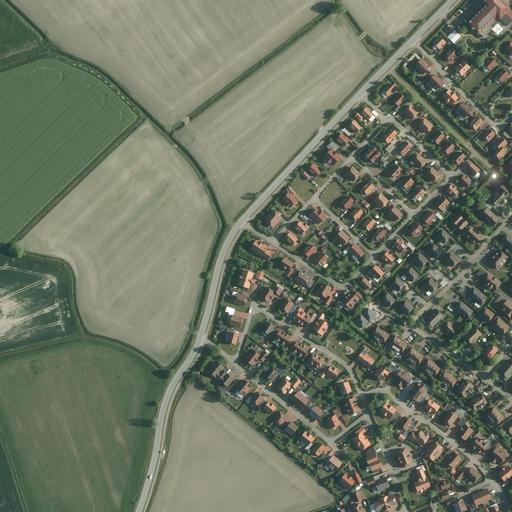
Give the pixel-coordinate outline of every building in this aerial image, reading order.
[(485,0),(483,3),(486,7),(483,10),(480,7),(468,17),(472,21),(467,25),(478,35),(479,33),(483,37),(492,28),(490,27),(494,23),(493,22),(495,21),(493,18),(495,16),(499,20),(508,11),(510,10),(510,8),(509,6),(507,3),(505,0),(485,0)] [(461,37),(454,30),(447,38),(454,44),(459,39),(461,37)] [(439,37),(431,44),(438,51),(446,44),(439,37)] [(443,56),(449,61),(456,55),(451,49),(443,56)] [(496,64),(491,59),(484,66),(489,72),(493,68),(492,67),(496,64)] [(422,60),(414,68),(418,72),(426,64),(422,60)] [(455,69),(461,76),(469,67),(463,61),(455,69)] [(430,68),(426,64),(418,72),(422,76),(430,68)] [(508,76),(502,70),(495,77),(496,78),(501,82),(502,83),(508,76)] [(439,79),(435,75),(428,82),(432,86),(439,79)] [(444,84),(439,79),(432,86),(437,91),(444,84)] [(382,90),(387,96),(395,89),(390,83),(382,90)] [(458,99),(449,90),(442,97),(451,106),(458,99)] [(392,101),(398,107),(406,99),(400,93),(392,101)] [(468,107),(463,103),(456,110),(460,115),(468,107)] [(418,113),(409,105),(403,111),(412,120),(418,113)] [(460,115),(464,118),(472,111),(468,107),(460,115)] [(374,115),(365,108),(360,113),(369,121),(374,115)] [(476,117),(468,124),(474,131),(482,123),(476,117)] [(433,127),(424,119),(417,126),(426,135),(433,127)] [(362,128),(354,121),(348,127),(357,134),(362,128)] [(387,144),(397,133),(391,128),(382,139),(387,144)] [(351,135),(344,129),(342,131),(349,137),(351,135)] [(489,129),(481,136),(487,143),(495,136),(489,129)] [(432,140),(437,144),(444,137),(439,132),(432,140)] [(341,134),(335,141),(343,148),(349,141),(341,134)] [(506,153),(502,150),(508,145),(502,137),(494,144),(498,148),(492,153),(498,160),(506,153)] [(397,151),(402,157),(412,148),(406,142),(397,151)] [(442,149),(447,155),(455,147),(450,142),(442,149)] [(391,144),(385,150),(389,155),(396,148),(391,144)] [(376,151),(372,147),(364,156),(369,160),(376,151)] [(341,158),(331,149),(326,153),(337,163),(341,158)] [(381,155),(376,151),(369,160),(373,164),(381,155)] [(452,159),(457,165),(465,157),(460,152),(452,159)] [(333,168),(337,163),(326,153),(322,158),(333,168)] [(418,154),(411,161),(415,165),(423,158),(418,154)] [(415,165),(419,169),(427,163),(423,158),(415,165)] [(480,172),(472,163),(467,169),(475,177),(480,172)] [(321,173),(312,164),(307,169),(316,178),(321,173)] [(395,165),(387,173),(394,180),(402,171),(395,165)] [(357,171),(352,167),(344,174),(349,179),(357,171)] [(432,167),(424,175),(429,179),(437,172),(432,167)] [(349,179),(352,183),(361,175),(357,171),(349,179)] [(304,172),(301,175),(308,181),(310,178),(304,172)] [(429,179),(432,183),(441,175),(437,172),(429,179)] [(472,183),(464,175),(458,181),(466,189),(472,183)] [(414,183),(407,176),(399,184),(406,191),(414,183)] [(375,187),(368,182),(360,191),(367,196),(375,187)] [(492,203),(495,206),(505,197),(510,191),(509,190),(510,189),(506,185),(505,186),(503,184),(497,190),(501,193),(492,203)] [(459,193),(451,185),(446,190),(453,198),(459,193)] [(418,187),(411,195),(418,201),(425,193),(418,187)] [(296,194),(289,188),(286,190),(294,197),(296,194)] [(287,194),(282,199),(292,208),(297,202),(287,194)] [(385,199),(379,194),(372,202),(377,207),(385,199)] [(348,197),(340,204),(346,210),(354,203),(348,197)] [(435,205),(440,211),(449,203),(443,197),(435,205)] [(377,207),(381,210),(388,202),(385,199),(377,207)] [(281,214),(273,207),(271,209),(279,216),(281,214)] [(357,208),(349,215),(355,222),(363,214),(357,208)] [(398,212),(393,208),(386,215),(391,219),(398,212)] [(321,213),(317,209),(309,218),(314,221),(321,213)] [(486,209),(479,217),(492,228),(499,220),(486,209)] [(263,220),(272,229),(281,220),(272,211),(263,220)] [(429,211),(421,220),(428,225),(435,217),(429,211)] [(391,219),(395,223),(402,216),(398,212),(391,219)] [(314,221),(319,225),(326,217),(321,213),(314,221)] [(451,221),(456,226),(463,219),(458,214),(451,221)] [(311,222),(305,216),(302,219),(309,224),(311,222)] [(375,223),(369,218),(362,226),(368,232),(375,223)] [(463,219),(456,226),(461,230),(468,223),(463,219)] [(304,227),(299,222),(294,228),(302,235),(307,230),(305,228),(304,227)] [(416,224),(407,233),(413,239),(422,230),(416,224)] [(473,229),(472,227),(464,234),(466,236),(473,229)] [(373,237),(379,242),(386,234),(380,228),(373,237)] [(435,237),(440,241),(447,233),(442,229),(435,237)] [(466,236),(469,239),(476,232),(473,229),(466,236)] [(340,230),(333,239),(338,243),(346,235),(340,230)] [(476,232),(469,239),(472,242),(480,235),(476,232)] [(297,240),(290,233),(284,239),(292,246),(297,240)] [(447,233),(440,241),(444,244),(451,237),(447,233)] [(338,243),(342,247),(349,239),(346,235),(338,243)] [(475,244),(482,237),(480,235),(472,242),(475,244)] [(501,243),(507,247),(511,241),(511,237),(508,235),(501,243)] [(399,239),(393,246),(400,253),(406,247),(399,239)] [(266,248),(256,241),(250,249),(261,256),(266,248)] [(310,244),(302,253),(308,259),(316,250),(310,244)] [(354,244),(348,252),(358,261),(365,254),(354,244)] [(427,252),(431,256),(438,248),(434,244),(427,252)] [(348,247),(342,253),(344,255),(350,249),(348,247)] [(261,256),(267,260),(272,252),(266,248),(261,256)] [(438,248),(431,256),(435,259),(442,251),(438,248)] [(498,249),(488,260),(498,270),(508,259),(498,249)] [(387,252),(381,258),(388,266),(394,260),(387,252)] [(314,261),(321,266),(328,258),(321,253),(314,261)] [(413,261),(417,265),(424,257),(420,253),(413,261)] [(444,260),(448,264),(455,257),(452,253),(444,260)] [(424,257),(417,265),(421,268),(428,261),(424,257)] [(455,257),(448,264),(452,268),(459,260),(455,257)] [(294,264),(284,258),(279,266),(288,272),(294,264)] [(373,262),(382,271),(385,268),(376,260),(373,262)] [(383,274),(375,266),(369,272),(378,280),(383,274)] [(404,275),(407,279),(415,271),(411,268),(404,275)] [(312,278),(300,270),(293,281),(304,289),(312,278)] [(486,275),(480,270),(476,275),(482,280),(486,275)] [(248,289),(252,274),(242,271),(238,287),(248,289)] [(415,271),(407,279),(411,283),(419,275),(415,271)] [(262,280),(264,273),(257,272),(256,279),(262,280)] [(481,280),(488,286),(495,278),(489,272),(481,280)] [(372,286),(364,278),(358,284),(366,292),(372,286)] [(390,285),(394,289),(401,281),(397,278),(390,285)] [(423,286),(427,289),(434,282),(430,278),(423,286)] [(495,278),(488,286),(494,292),(501,283),(495,278)] [(401,281),(394,289),(398,292),(405,285),(401,281)] [(434,282),(427,289),(431,293),(438,286),(434,282)] [(331,289),(323,283),(316,293),(324,299),(331,289)] [(275,294),(266,288),(260,297),(268,303),(275,294)] [(468,296),(474,301),(481,293),(475,288),(468,296)] [(351,293),(341,302),(349,311),(359,301),(351,293)] [(363,298),(357,293),(354,296),(360,302),(363,298)] [(380,300),(384,304),(392,297),(387,293),(380,300)] [(481,293),(474,301),(480,306),(487,298),(481,293)] [(245,306),(247,298),(236,295),(234,303),(245,306)] [(499,295),(492,303),(496,306),(502,298),(499,295)] [(324,303),(328,307),(333,300),(328,297),(324,303)] [(392,297),(384,304),(388,308),(395,301),(392,297)] [(293,305),(285,300),(279,309),(287,314),(293,305)] [(511,304),(507,300),(500,309),(511,318),(511,304)] [(398,308),(402,312),(409,304),(405,301),(398,308)] [(460,315),(467,307),(461,302),(454,310),(460,315)] [(380,310),(371,304),(367,309),(370,311),(364,318),(372,325),(375,321),(378,318),(379,317),(377,314),(380,310)] [(409,304),(402,312),(407,316),(414,308),(409,304)] [(449,305),(446,308),(451,313),(454,310),(449,305)] [(467,307),(460,315),(467,320),(474,312),(467,307)] [(234,317),(236,310),(227,308),(226,313),(230,314),(229,316),(232,317),(234,317)] [(479,316),(484,320),(490,311),(486,308),(479,316)] [(435,309),(430,315),(438,322),(443,316),(435,309)] [(490,311),(484,320),(488,323),(494,314),(490,311)] [(299,324),(305,315),(300,312),(297,316),(294,320),(299,324)] [(325,316),(319,313),(316,318),(319,320),(322,322),(325,316)] [(299,324),(304,327),(307,323),(310,319),(305,315),(299,324)] [(438,322),(430,315),(424,321),(432,328),(438,322)] [(241,329),(243,320),(234,317),(232,317),(229,326),(241,329)] [(490,327),(496,332),(504,322),(498,318),(490,327)] [(322,337),(329,326),(322,322),(319,320),(312,331),(322,337)] [(458,331),(448,322),(441,330),(451,339),(458,331)] [(509,327),(504,322),(496,332),(502,336),(509,327)] [(266,325),(262,323),(256,331),(260,334),(262,332),(266,325)] [(269,336),(275,328),(267,323),(266,325),(262,332),(269,336)] [(389,335),(378,327),(371,337),(382,344),(389,335)] [(468,330),(462,335),(471,345),(478,338),(479,339),(483,336),(475,328),(470,333),(468,330)] [(285,334),(280,330),(278,334),(273,340),(278,344),(285,334)] [(278,334),(274,331),(269,340),(272,342),(273,340),(278,334)] [(236,345),(238,336),(232,335),(228,334),(226,343),(236,345)] [(278,344),(284,348),(289,340),(291,338),(285,334),(278,344)] [(406,345),(396,337),(387,347),(398,355),(406,345)] [(505,343),(500,338),(497,342),(502,346),(505,343)] [(284,348),(283,349),(286,351),(292,342),(289,340),(284,348)] [(295,345),(292,342),(286,351),(289,353),(290,351),(295,345)] [(296,355),(302,346),(297,342),(295,345),(290,351),(296,355)] [(490,345),(481,353),(488,360),(497,352),(490,345)] [(296,355),(301,359),(306,353),(308,350),(302,346),(296,355)] [(423,358),(412,349),(405,358),(416,367),(423,358)] [(257,359),(259,356),(252,351),(245,361),(252,366),(257,359)] [(263,363),(270,355),(264,351),(259,356),(257,359),(263,363)] [(313,366),(319,357),(313,353),(311,356),(307,363),(313,366)] [(369,370),(374,361),(369,358),(367,359),(364,356),(360,361),(363,364),(364,366),(369,370)] [(313,366),(318,370),(322,364),(324,361),(319,357),(313,366)] [(511,362),(508,359),(497,372),(505,379),(511,371),(511,362)] [(440,368),(428,360),(421,370),(434,378),(440,368)] [(224,368),(216,362),(207,372),(218,381),(221,377),(224,373),(222,371),(224,368)] [(390,363),(387,368),(395,373),(398,368),(390,363)] [(324,368),(325,366),(322,364),(318,370),(317,372),(320,374),(324,368)] [(389,372),(380,366),(373,377),(382,383),(389,372)] [(339,373),(330,367),(328,371),(325,375),(334,380),(339,373)] [(277,374),(269,368),(263,376),(271,382),(277,374)] [(328,371),(324,368),(320,374),(318,377),(322,379),(325,375),(328,371)] [(405,374),(399,371),(393,380),(398,384),(405,374)] [(457,381),(445,372),(438,382),(450,390),(457,381)] [(228,387),(233,379),(228,374),(224,379),(221,377),(218,381),(220,383),(226,388),(228,387)] [(404,388),(411,379),(405,374),(398,384),(404,388)] [(294,389),(300,382),(294,377),(289,384),(291,385),(290,386),(294,389)] [(290,386),(291,385),(289,384),(283,379),(276,388),(284,395),(290,386)] [(244,396),(252,387),(243,381),(237,389),(236,390),(237,391),(244,396)] [(474,388),(464,381),(455,392),(465,400),(474,388)] [(228,391),(230,389),(228,387),(226,388),(220,383),(217,387),(225,394),(228,391)] [(352,393),(347,383),(339,386),(343,396),(352,393)] [(228,391),(233,395),(237,391),(236,390),(237,389),(233,385),(230,389),(228,391)] [(421,390),(415,386),(408,397),(413,400),(421,390)] [(425,392),(421,390),(413,400),(418,404),(421,399),(425,392)] [(303,397),(297,392),(291,400),(296,405),(303,397)] [(265,399),(258,394),(253,400),(251,401),(258,407),(265,399)] [(487,404),(480,394),(467,402),(474,413),(487,404)] [(253,400),(249,397),(244,403),(248,405),(251,401),(253,400)] [(308,401),(303,397),(296,405),(301,409),(308,401)] [(356,405),(354,399),(348,401),(344,403),(347,409),(356,405)] [(433,415),(439,407),(430,400),(424,408),(433,415)] [(270,415),(276,409),(269,402),(263,409),(270,415)] [(395,412),(395,411),(385,403),(379,412),(389,420),(391,417),(395,412)] [(349,415),(358,411),(356,405),(347,409),(349,415)] [(317,418),(323,411),(315,406),(308,415),(315,421),(317,418)] [(503,419),(494,408),(485,415),(494,427),(503,419)] [(465,414),(457,409),(453,415),(457,418),(461,420),(462,418),(465,414)] [(321,421),(326,414),(323,411),(317,418),(321,421)] [(279,428),(287,418),(280,412),(272,422),(277,426),(279,428)] [(396,420),(399,415),(395,412),(391,417),(396,420)] [(453,415),(449,412),(442,422),(451,427),(457,418),(453,415)] [(336,418),(335,415),(326,420),(330,430),(340,425),(336,418)] [(406,431),(412,422),(404,417),(401,422),(398,426),(406,431)] [(466,422),(462,418),(461,420),(458,424),(462,427),(464,425),(466,422)] [(392,427),(396,429),(398,426),(401,422),(397,419),(392,427)] [(298,428),(291,423),(284,431),(291,437),(298,428)] [(465,441),(472,431),(464,425),(462,427),(456,435),(465,441)] [(277,426),(271,433),(276,436),(281,429),(279,428),(277,426)] [(364,431),(362,428),(355,433),(357,437),(361,433),(364,431)] [(424,435),(419,431),(415,436),(413,439),(422,447),(431,436),(426,433),(424,435)] [(314,439),(305,432),(298,441),(307,448),(311,444),(314,439)] [(352,441),(360,452),(370,445),(361,433),(357,437),(352,441)] [(415,436),(412,433),(407,439),(411,442),(413,439),(415,436)] [(474,451),(482,443),(477,438),(471,445),(469,446),(474,451)] [(441,451),(443,448),(435,442),(425,455),(433,461),(435,458),(437,459),(442,452),(441,451)] [(325,448),(320,443),(312,452),(317,457),(325,448)] [(482,453),(487,447),(482,443),(474,451),(479,456),(482,453)] [(376,454),(373,447),(367,453),(368,457),(376,454)] [(505,456),(495,448),(488,457),(492,460),(490,462),(494,464),(496,462),(498,464),(505,456)] [(407,449),(396,454),(398,458),(408,453),(407,449)] [(400,461),(410,457),(408,453),(398,458),(400,461)] [(453,469),(461,459),(453,453),(450,457),(445,463),(453,469)] [(378,461),(376,454),(368,457),(366,458),(368,465),(378,461)] [(342,463),(333,456),(328,463),(326,465),(331,469),(330,472),(334,475),(342,463)] [(322,463),(319,467),(322,469),(326,465),(328,463),(325,460),(322,463)] [(401,464),(403,468),(413,464),(411,460),(401,464)] [(380,468),(378,461),(368,465),(371,472),(372,471),(380,468)] [(511,476),(511,471),(508,466),(498,474),(504,483),(511,476)] [(480,476),(471,468),(465,476),(473,483),(480,476)] [(465,476),(461,472),(455,477),(460,481),(465,476)] [(430,487),(426,478),(423,473),(418,476),(418,479),(416,482),(413,484),(416,492),(421,494),(422,491),(430,487)] [(355,482),(345,474),(338,483),(347,491),(355,482)] [(389,487),(386,478),(374,482),(374,483),(378,491),(389,487)] [(451,488),(449,481),(439,483),(442,491),(451,488)] [(490,497),(486,489),(479,492),(484,503),(491,500),(490,497)] [(362,500),(359,492),(352,495),(355,503),(362,500)] [(479,492),(471,496),(473,502),(476,507),(484,503),(479,492)] [(345,503),(352,496),(349,493),(342,500),(345,503)] [(396,504),(393,496),(388,498),(387,496),(382,498),(386,510),(391,508),(391,506),(396,504)] [(456,502),(454,497),(444,502),(447,507),(451,504),(456,502)] [(386,510),(382,498),(377,500),(378,501),(372,504),(375,511),(377,511),(383,510),(383,511),(386,510)] [(462,511),(467,510),(462,499),(456,502),(451,504),(454,511),(462,511)]
